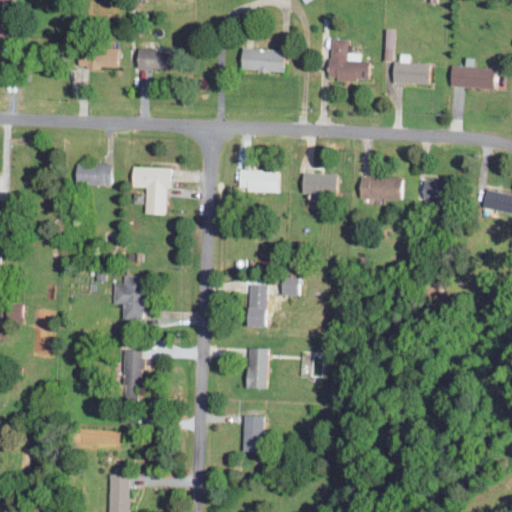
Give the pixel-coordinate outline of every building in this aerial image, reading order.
[(392,58),(393,28),(385,28),(384,58),(392,58)] [(347,38),(330,37),(328,78),(366,79),(366,60),(360,59),(360,53),(347,53),(347,38)] [(162,48),(136,47),(135,66),(161,67),(162,48)] [(239,68),(280,70),(281,49),(240,48),(239,68)] [(391,81),(426,82),(426,61),(392,60),(391,81)] [(492,65),(450,64),(449,85),(492,87),(492,65)] [(109,183),(109,163),(74,162),(73,182),(109,183)] [(170,166),(131,165),(131,185),(146,186),(145,212),(165,212),(165,185),(169,185),(170,166)] [(276,190),(276,169),(237,168),(236,189),(276,190)] [(300,191),(333,192),(334,172),(300,171),(300,191)] [(399,198),(400,176),(358,175),(358,197),(399,198)] [(511,199),(511,193),(485,188),(481,205),(510,211),(511,199)] [(113,302),(121,302),(121,317),(141,318),(142,275),(123,274),(123,282),(113,282),(113,302)] [(264,283),(247,283),(246,325),(263,325),(264,283)] [(266,346),(246,346),(245,386),(264,387),(266,346)] [(127,397),(141,397),(143,348),(124,348),(123,384),(127,384),(127,397)] [(260,415),(242,414),(241,451),(259,451),(260,415)] [(107,511),(127,511),(128,474),(108,473),(107,511)]
